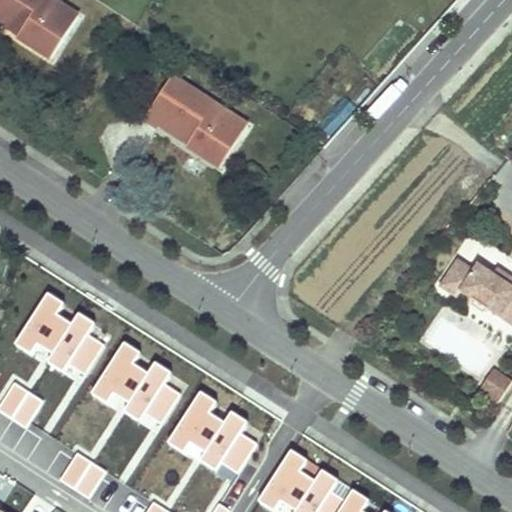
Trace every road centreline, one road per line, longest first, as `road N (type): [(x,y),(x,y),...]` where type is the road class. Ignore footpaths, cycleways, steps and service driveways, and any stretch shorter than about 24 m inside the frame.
road 1 (residential): [(223,313),(503,0)]
road 2 (unclassified): [(223,313),(0,169)]
road 3 (unclassified): [(511,499),(329,381)]
road 4 (residential): [(329,381),(240,511)]
road 5 (unclassified): [(329,381),(223,313)]
